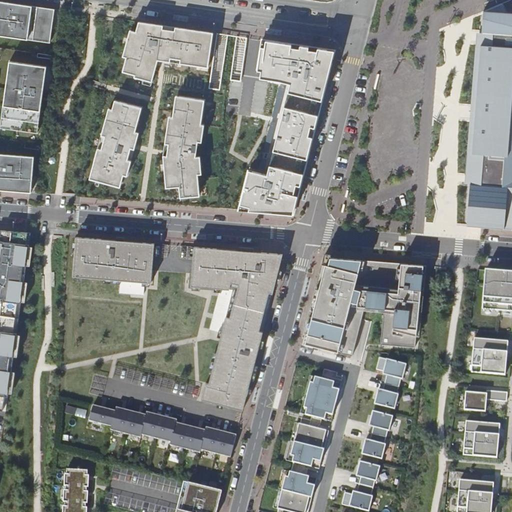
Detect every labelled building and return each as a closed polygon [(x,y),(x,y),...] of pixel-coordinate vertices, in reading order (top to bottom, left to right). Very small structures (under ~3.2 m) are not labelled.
[(0,1),(0,35),(43,42),(44,38),(50,38),(54,9),(0,1)] [(467,226),(511,230),(511,13),(507,13),(503,3),(483,11),(482,33),(481,33),(487,34),(481,120),(475,119),(471,171),(477,171),(476,184),(470,184),(470,185),(467,226)] [(133,40),(127,39),(122,57),(125,58),(123,68),(126,69),(135,72),(134,75),(133,77),(143,80),(151,82),(157,60),(207,68),(212,41),(208,40),(209,33),(175,28),(174,31),(162,29),(163,26),(138,22),(135,32),(133,40)] [(135,32),(129,30),(127,39),(133,40),(135,32)] [(470,184),(476,184),(477,171),(471,171),(475,119),(481,120),(487,34),(481,33),(482,33),(477,32),(465,184),(470,185),(470,184)] [(335,51),(262,40),(259,64),(262,64),(261,71),(260,78),(280,81),(290,83),(266,179),(260,178),(261,173),(249,170),(240,210),(293,214),(335,51)] [(46,67),(9,61),(7,75),(11,75),(10,83),(6,83),(1,122),(4,123),(3,128),(33,133),(33,127),(37,128),(46,67)] [(178,187),(179,198),(195,197),(194,189),(198,189),(197,175),(196,167),(200,167),(199,157),(194,157),(197,142),(198,135),(201,135),(203,125),(200,125),(203,100),(178,97),(177,107),(173,106),(172,117),(170,124),(167,124),(164,144),(166,144),(164,156),(162,156),(164,176),(167,175),(168,184),(169,188),(178,187)] [(141,108),(114,100),(111,109),(109,119),(105,118),(100,135),(104,136),(100,149),(97,148),(92,165),(96,166),(93,176),(92,180),(110,185),(112,181),(120,184),(122,175),(126,176),(130,161),(126,160),(130,148),(133,149),(136,140),(132,139),(134,132),(141,108)] [(33,157),(0,153),(0,190),(30,193),(33,157)] [(0,410),(6,411),(8,393),(11,372),(13,356),(17,335),(21,302),(24,282),(26,265),(29,247),(31,233),(0,230),(0,410)] [(151,283),(153,256),(154,243),(76,237),(73,276),(121,280),(120,293),(143,295),(144,282),(151,283)] [(243,410),(283,254),(194,246),(191,286),(220,288),(210,329),(222,332),(209,383),(205,383),(201,399),(243,410)] [(317,284),(320,285),(324,270),(331,258),(323,257),(317,284)] [(313,313),(305,344),(352,356),(365,307),(383,309),(380,344),(415,347),(424,265),(331,258),(324,270),(320,285),(317,284),(309,312),(313,313)] [(511,272),(485,270),(482,309),(511,311),(511,272)] [(313,313),(309,312),(301,343),(305,344),(313,313)] [(505,375),(507,359),(508,341),(474,338),(471,372),(505,375)] [(385,384),(399,388),(401,379),(403,380),(407,364),(379,358),(376,370),(384,372),(383,375),(387,376),(385,384)] [(199,388),(115,367),(112,379),(196,400),(199,388)] [(324,369),(322,379),(331,381),(331,378),(342,381),(343,378),(337,376),(338,373),(324,369)] [(90,394),(102,397),(107,378),(95,375),(90,394)] [(315,377),(310,376),(300,414),(306,415),(307,409),(304,408),(310,383),(314,384),(315,377)] [(307,409),(306,415),(312,417),(321,419),(331,422),(341,384),(331,381),(322,379),(315,377),(314,384),(310,383),(304,408),(307,409)] [(397,394),(399,388),(385,384),(383,391),(378,390),(375,404),(395,409),(399,395),(397,394)] [(486,412),(487,400),(507,402),(507,392),(487,391),(487,394),(466,392),(464,410),(486,412)] [(93,405),(89,421),(111,427),(112,427),(116,411),(115,411),(93,405)] [(126,434),(131,411),(116,407),(115,411),(116,411),(112,427),(111,427),(111,430),(126,434)] [(146,415),(131,411),(126,434),(141,438),(142,435),(141,435),(146,415)] [(374,427),(372,434),(386,438),(388,431),(390,431),(393,417),(373,411),(369,426),(374,427)] [(162,416),(147,412),(146,415),(141,435),(142,435),(156,439),(162,416)] [(171,443),(176,423),(177,420),(162,416),(156,439),(171,442),(171,443)] [(321,419),(312,417),(312,418),(311,420),(310,426),(314,428),(315,423),(320,424),(321,421),(321,419)] [(308,511),(317,479),(306,476),(297,474),(299,464),(309,466),(319,469),(329,431),(319,429),(320,424),(315,423),(314,428),(310,426),(311,420),(302,418),(300,424),(299,424),(291,456),(294,457),(292,462),(293,463),(291,472),(290,472),(288,478),(286,477),(277,509),(278,509),(277,511),(287,511),(288,511),(308,511)] [(497,458),(499,442),(500,424),(466,422),(463,456),(497,458)] [(185,449),(191,426),(176,423),(171,443),(171,442),(170,445),(185,449)] [(295,423),(286,461),(292,462),(294,457),(291,456),(299,424),(295,423)] [(185,449),(200,453),(201,450),(206,430),(191,426),(185,449)] [(216,454),(221,431),(206,427),(206,430),(201,450),(216,454)] [(231,458),(237,435),(221,431),(216,454),(231,458)] [(386,438),(372,434),(371,441),(366,440),(362,455),(383,460),(386,445),(385,444),(386,438)] [(381,467),(361,462),(357,476),(361,478),(360,484),(374,488),(376,481),(377,482),(381,467)] [(309,466),(299,464),(297,474),(306,476),(309,466)] [(86,511),(87,508),(86,508),(86,503),(87,504),(88,492),(86,492),(87,487),(88,488),(89,476),(87,476),(88,471),(67,469),(66,474),(65,474),(64,486),(66,486),(65,490),(64,490),(63,502),(65,502),(65,506),(63,506),(62,511),(86,511)] [(273,508),(277,509),(286,477),(288,478),(290,472),(283,470),(273,508)] [(491,511),(494,483),(460,480),(456,511),(491,511)] [(216,511),(222,491),(184,482),(176,511),(216,511)] [(372,496),(374,488),(360,484),(357,493),(354,492),(353,495),(345,493),(342,505),(369,511),(373,497),(372,496)]
